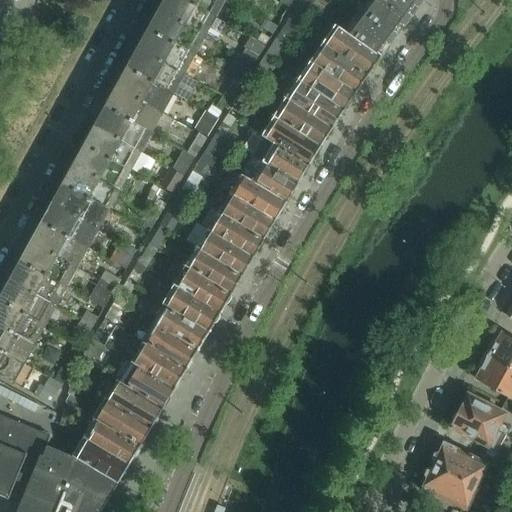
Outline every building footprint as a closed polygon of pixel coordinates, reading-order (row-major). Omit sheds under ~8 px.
[(217,19),(211,16),(183,0),(168,0),(151,32),(190,54),(195,57),(217,19)] [(183,0),(211,16),(217,19),(227,0),(183,0)] [(282,0),(280,3),(289,9),(294,0),(282,0)] [(409,22),(380,0),(369,0),(360,13),(395,40),(409,22)] [(425,0),(380,0),(409,22),(425,0)] [(299,28),(312,9),(304,3),(291,23),(299,28)] [(395,40),(360,13),(345,32),(381,59),(395,40)] [(272,25),(265,21),(261,29),(267,33),(269,28),(272,25)] [(305,32),(299,28),(291,23),(278,40),(292,50),(305,32)] [(279,29),(272,25),(269,28),(276,33),(279,29)] [(276,33),(269,28),(267,33),(274,37),(276,33)] [(381,59),(345,32),(340,29),(327,48),(369,76),(381,59)] [(195,57),(190,54),(151,32),(130,71),(168,92),(174,96),(195,57)] [(258,42),(266,46),(270,39),(262,35),(258,42)] [(252,39),(246,49),(248,50),(254,53),(261,58),(267,48),(252,39)] [(273,65),(277,59),(284,46),(278,41),(269,54),(265,59),(273,65)] [(369,76),(327,48),(315,65),(358,93),(369,76)] [(248,50),(242,58),(248,62),(251,58),(254,53),(248,50)] [(261,58),(254,53),(251,58),(258,62),(261,58)] [(244,84),(253,70),(255,66),(248,62),(242,58),(237,66),(235,65),(228,76),(244,84)] [(258,62),(251,58),(248,62),(255,66),(258,62)] [(265,59),(254,77),(260,82),(261,83),(273,65),(265,59)] [(358,93),(315,65),(302,84),(345,112),(358,93)] [(174,96),(168,92),(130,71),(108,109),(147,131),(153,134),(174,96)] [(254,91),(260,82),(254,77),(248,87),(254,91)] [(235,80),(231,85),(232,86),(239,90),(243,84),(235,80)] [(345,112),(302,84),(291,101),(334,129),(345,112)] [(254,91),(248,87),(241,96),(248,100),(254,91)] [(248,100),(241,96),(236,104),(244,109),(249,102),(248,100)] [(334,129),(291,101),(279,121),(322,148),(334,129)] [(244,109),(236,104),(229,116),(234,120),(237,121),(244,109)] [(212,107),(208,113),(219,120),(222,115),(223,113),(217,110),(212,107)] [(153,134),(147,131),(108,109),(87,148),(131,173),(153,134)] [(220,121),(214,118),(206,113),(200,124),(195,132),(198,135),(208,141),(213,133),(220,121)] [(227,131),(234,120),(229,116),(222,127),(227,131)] [(322,148),(279,121),(266,139),(274,145),(310,166),(322,148)] [(203,148),(208,141),(198,135),(187,154),(196,159),(203,148)] [(220,145),(223,147),(227,141),(222,138),(217,135),(213,141),(204,155),(212,159),(220,145)] [(274,145),(266,139),(264,138),(253,157),(299,185),(310,166),(274,145)] [(131,173),(87,148),(66,186),(110,211),(131,173)] [(181,155),(176,162),(171,170),(177,174),(184,178),(190,170),(194,163),(181,155)] [(201,177),(212,159),(204,155),(193,172),(201,177)] [(299,185),(253,157),(241,176),(251,182),(288,204),(299,185)] [(190,195),(201,177),(193,172),(182,190),(190,195)] [(180,186),(184,178),(177,174),(172,181),(170,180),(163,191),(173,197),(180,186)] [(251,182),(241,176),(230,195),(234,198),(277,223),(288,204),(251,182)] [(110,211),(66,186),(44,225),(89,249),(110,211)] [(162,215),(173,197),(163,191),(159,189),(149,207),(154,210),(162,215)] [(192,197),(190,195),(182,190),(171,209),(181,215),(185,218),(196,199),(192,197)] [(277,223),(234,198),(224,216),(266,241),(277,223)] [(181,215),(171,209),(168,214),(177,220),(181,215)] [(266,241),(224,216),(212,209),(201,228),(208,232),(213,235),(255,259),(266,241)] [(156,224),(162,215),(154,210),(149,219),(143,229),(150,233),(156,224)] [(177,220),(168,214),(160,227),(169,232),(177,220)] [(89,249),(44,225),(24,263),(67,288),(89,249)] [(169,232),(160,227),(157,232),(166,238),(169,232)] [(166,238),(157,232),(148,245),(157,250),(158,251),(166,238)] [(213,235),(208,232),(198,249),(244,277),(255,259),(213,235)] [(148,245),(137,263),(146,268),(157,250),(148,245)] [(130,248),(120,267),(127,271),(137,252),(130,248)] [(244,277),(198,249),(187,268),(232,296),(244,277)] [(67,288),(24,263),(2,301),(40,322),(46,326),(67,288)] [(137,263),(125,282),(134,288),(146,268),(137,263)] [(232,296),(187,268),(186,267),(175,286),(221,314),(232,296)] [(109,272),(104,280),(116,288),(122,280),(109,272)] [(111,296),(116,288),(104,280),(98,288),(91,301),(104,309),(111,296)] [(127,298),(134,288),(125,282),(119,293),(127,298)] [(221,314),(175,286),(163,305),(164,306),(210,333),(221,314)] [(46,326),(40,322),(2,301),(0,305),(0,376),(14,384),(46,326)] [(111,306),(103,319),(112,325),(120,311),(111,306)] [(210,333),(164,306),(153,324),(199,352),(210,333)] [(129,310),(124,318),(135,325),(140,317),(129,310)] [(84,311),(80,318),(93,327),(98,319),(84,311)] [(93,327),(80,318),(75,325),(89,334),(93,327)] [(199,352),(153,324),(147,334),(140,330),(135,338),(138,340),(188,370),(199,352)] [(486,356),(511,370),(511,340),(502,335),(497,344),(494,342),(486,356)] [(109,348),(101,343),(92,338),(80,358),(89,363),(92,358),(98,362),(103,354),(105,355),(109,348)] [(188,370),(138,340),(130,353),(136,356),(133,362),(176,389),(188,370)] [(71,365),(75,358),(82,347),(75,343),(65,361),(71,365)] [(511,370),(486,356),(479,369),(482,371),(477,380),(511,400),(511,370)] [(65,375),(71,365),(65,361),(59,372),(65,375)] [(176,389),(133,362),(132,362),(120,382),(164,409),(176,389)] [(49,379),(44,389),(54,395),(59,385),(49,379)] [(74,407),(79,384),(72,380),(67,403),(74,407)] [(164,409),(120,382),(118,381),(105,400),(153,429),(164,409)] [(1,387),(0,388),(0,395),(35,414),(39,407),(1,387)] [(44,389),(38,398),(49,404),(54,395),(44,389)] [(501,424),(506,415),(469,395),(459,413),(455,416),(453,419),(453,424),(451,429),(487,447),(497,452),(506,436),(505,435),(509,428),(501,424)] [(153,429),(105,400),(94,419),(95,420),(141,448),(153,429)] [(74,407),(67,403),(62,425),(69,429),(74,407)] [(51,436),(0,415),(0,497),(9,501),(9,500),(21,505),(17,511),(102,511),(119,485),(73,456),(72,456),(64,451),(57,448),(48,444),(51,436)] [(141,448),(95,420),(84,438),(130,466),(141,448)] [(64,451),(69,434),(61,432),(59,437),(57,448),(64,451)] [(130,466),(84,438),(73,456),(119,485),(130,466)] [(490,465),(479,460),(444,444),(439,454),(435,456),(432,461),(434,465),(433,467),(479,489),(490,465)] [(507,458),(497,452),(487,447),(483,454),(504,464),(507,458)] [(511,476),(511,468),(504,464),(483,454),(479,460),(490,465),(495,468),(493,474),(510,480),(511,476)] [(422,491),(466,511),(468,511),(479,489),(433,467),(432,469),(428,471),(425,476),(427,480),(422,491)]
